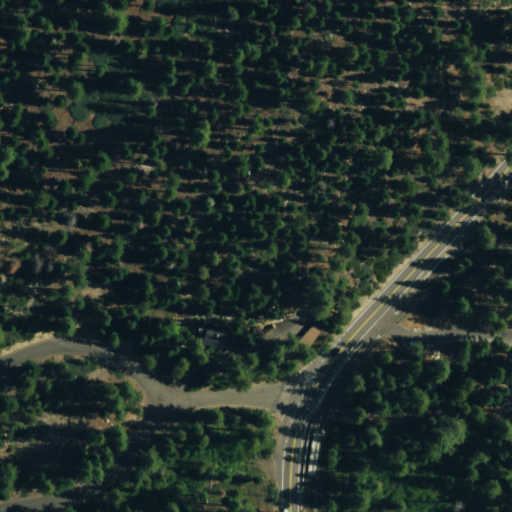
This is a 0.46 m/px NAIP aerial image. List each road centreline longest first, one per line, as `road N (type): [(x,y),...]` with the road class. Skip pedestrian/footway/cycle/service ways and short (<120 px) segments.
road 1 (primary): [(288,511),(291,438),(304,396),(345,338),(511,159)]
road 2 (residential): [(0,361),(79,342),(120,357),(162,394),(304,396)]
road 3 (residential): [(0,507),(76,492),(104,473),(162,394)]
road 4 (residential): [(368,314),(418,338),(511,334)]
